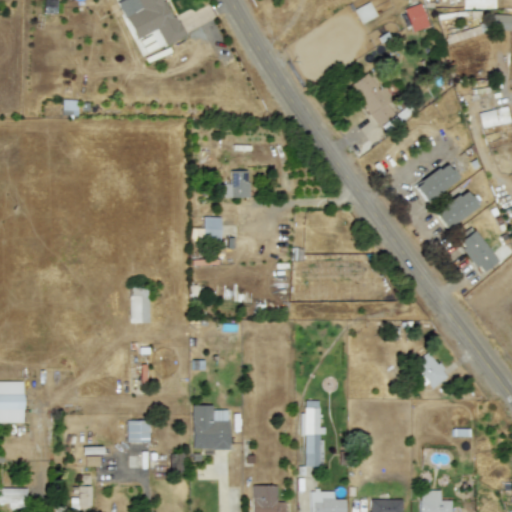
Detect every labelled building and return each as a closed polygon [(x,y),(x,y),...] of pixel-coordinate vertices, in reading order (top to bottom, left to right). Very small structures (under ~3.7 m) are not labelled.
[(156,28),(162,44),(182,36),(173,15),(169,17),(162,0),(115,0),(132,38),(156,28)] [(461,0),(461,7),(493,8),(493,0),(461,0)] [(403,7),(409,31),(425,27),(419,3),(403,7)] [(508,34),(509,14),(491,13),(491,33),(508,34)] [(377,90),(364,72),(347,85),(376,125),(392,114),(384,103),(390,98),(382,86),(377,90)] [(74,114),(75,99),(60,99),(60,113),(74,114)] [(479,127),(507,121),(504,106),(476,112),(479,127)] [(411,182),(421,200),(454,181),(444,163),(411,182)] [(245,197),(246,170),(228,169),(227,183),(221,183),(221,196),(245,197)] [(475,206),(463,189),(432,211),(443,228),(475,206)] [(218,216),(200,216),(199,235),(217,236),(218,216)] [(479,272),(494,260),(469,229),(454,241),(479,272)] [(147,321),(146,286),(127,286),(128,322),(147,321)] [(443,376),(428,351),(408,363),(423,388),(443,376)] [(0,422),(20,422),(20,381),(0,381),(0,422)] [(316,466),(316,433),(322,433),(322,426),(316,426),(316,400),(302,400),(302,412),(298,412),(298,435),(301,435),(301,466),(316,466)] [(190,448),(226,448),(225,409),(210,409),(210,404),(189,404),(190,448)] [(147,441),(146,419),(124,420),(125,442),(147,441)] [(96,463),(95,456),(82,456),(83,464),(96,463)] [(87,474),(74,474),(75,504),(88,504),(87,474)] [(274,484),(249,485),(249,511),(281,511),(281,501),(274,501),(274,484)] [(6,507),(24,508),(24,487),(0,486),(0,503),(6,503),(6,507)] [(309,511),(342,511),(343,498),(331,498),(331,490),(309,489),(309,511)] [(448,511),(448,500),(437,499),(437,490),(418,489),(417,511),(448,511)] [(399,511),(399,498),(367,499),(367,511),(399,511)]
